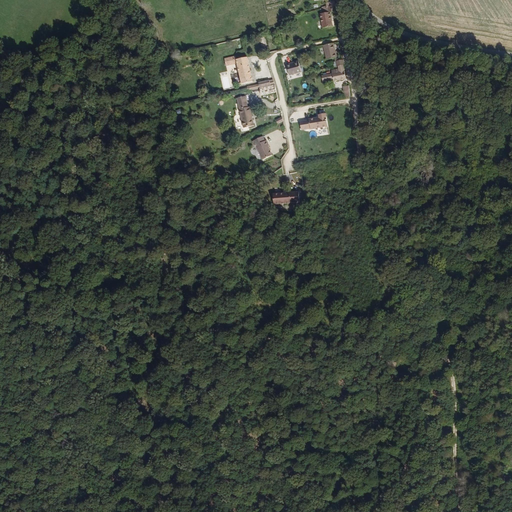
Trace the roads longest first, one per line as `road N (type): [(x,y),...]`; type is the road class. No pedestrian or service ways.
road 1 (track): [(461,511),(446,357),(376,197),(357,123)]
road 2 (residential): [(346,36),(272,60),(288,160)]
road 3 (tertiary): [(362,0),(388,24),(511,53)]
